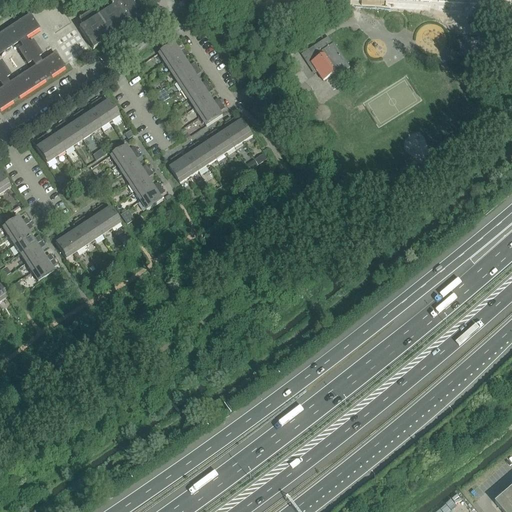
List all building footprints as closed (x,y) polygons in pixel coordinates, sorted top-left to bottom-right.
[(142,16),(131,0),(130,0),(108,0),(78,19),(83,26),(79,29),(93,50),(129,27),(128,25),(142,16)] [(382,2),(382,8),(430,12),(431,6),(382,2)] [(438,6),(438,12),(509,18),(510,12),(438,6)] [(0,109),(63,68),(55,55),(41,64),(37,58),(41,55),(32,42),(29,44),(25,38),(38,29),(30,16),(0,35),(0,82),(3,88),(0,90),(0,109)] [(336,78),(350,69),(334,45),(333,45),(328,38),(301,56),(314,76),(318,73),(324,83),(335,75),(336,78)] [(164,65),(186,51),(183,47),(178,51),(174,45),(158,55),(164,65)] [(170,74),(186,64),(182,58),(188,54),(186,51),(164,65),(170,74)] [(176,83),(197,70),(195,66),(190,69),(186,64),(170,74),(176,83)] [(182,92),(198,82),(194,76),(199,73),(197,70),(176,83),(182,92)] [(187,101),(209,88),(206,84),(201,87),(198,82),(182,92),(187,101)] [(193,111),(210,100),(206,94),(211,91),(209,88),(187,101),(193,111)] [(156,96),(162,105),(166,103),(160,94),(156,96)] [(199,120),(220,106),(218,102),(213,105),(210,100),(193,111),(199,120)] [(119,118),(109,102),(103,106),(99,101),(96,103),(110,124),(119,118)] [(101,130),(110,124),(96,103),(92,105),(96,110),(90,114),(101,130)] [(205,129),(221,119),(217,112),(222,109),(220,106),(199,120),(205,129)] [(101,130),(90,114),(85,118),(81,112),(78,114),(92,136),(101,130)] [(82,142),(92,136),(78,114),(74,117),(78,122),(72,126),(82,142)] [(253,138),(243,122),(237,126),(233,120),(230,123),(244,144),(253,138)] [(235,150),(244,144),(230,123),(226,125),(230,130),(224,134),(235,150)] [(82,142),(72,126),(66,130),(63,124),(60,127),(74,148),(82,142)] [(65,154),(74,148),(60,127),(56,129),(59,134),(54,138),(65,154)] [(130,132),(129,132),(125,135),(128,141),(132,138),(133,137),(130,132)] [(235,150),(224,134),(218,138),(215,132),(212,134),(226,156),(235,150)] [(217,162),(226,156),(212,134),(208,137),(212,142),(206,146),(217,162)] [(65,154),(54,138),(48,142),(45,136),(41,138),(56,160),(65,154)] [(46,166),(56,160),(41,138),(38,141),(42,146),(36,150),(46,166)] [(217,162),(206,146),(200,149),(197,144),(194,146),(208,167),(217,162)] [(198,174),(208,167),(194,146),(190,149),(194,154),(188,158),(198,174)] [(117,167),(139,153),(136,149),(131,153),(127,147),(111,158),(117,167)] [(92,156),(96,162),(105,156),(101,150),(92,156)] [(123,176),(139,166),(135,160),(141,156),(139,153),(117,167),(123,176)] [(255,161),(259,166),(267,161),(264,155),(255,161)] [(198,174),(188,158),(182,161),(179,156),(176,158),(190,179),(198,174)] [(180,186),(190,179),(176,158),(172,161),(176,166),(170,170),(180,186)] [(129,185),(150,171),(148,168),(143,171),(139,166),(123,176),(129,185)] [(135,194),(151,184),(147,178),(153,174),(150,171),(129,185),(135,194)] [(10,190),(0,174),(0,195),(0,196),(10,190)] [(56,181),(59,186),(60,186),(66,182),(62,177),(56,181)] [(141,203),(162,189),(160,185),(155,189),(151,184),(135,194),(141,203)] [(147,212),(163,202),(159,196),(165,192),(162,189),(141,203),(147,212)] [(120,226),(110,209),(104,213),(101,208),(97,210),(112,231),(120,226)] [(102,237),(112,231),(97,210),(94,212),(97,217),(91,221),(102,237)] [(127,212),(121,216),(127,226),(133,222),(127,212)] [(8,239),(29,225),(27,221),(22,225),(18,219),(1,229),(8,239)] [(102,237),(91,221),(86,225),(82,220),(79,222),(93,243),(102,237)] [(84,249),(93,243),(79,222),(75,224),(79,229),(73,233),(84,249)] [(13,248),(30,237),(26,231),(31,228),(29,225),(8,239),(13,248)] [(84,249),(73,233),(67,237),(64,232),(61,234),(79,260),(81,259),(77,254),(84,249)] [(77,262),(79,260),(61,234),(57,236),(61,241),(55,245),(65,261),(73,256),(77,262)] [(19,257),(41,243),(39,239),(34,243),(30,237),(13,248),(19,257)] [(25,266),(42,255),(38,249),(43,246),(41,243),(19,257),(25,266)] [(45,261),(45,260),(42,255),(25,266),(31,275),(53,261),(50,257),(45,261)] [(37,284),(54,273),(50,267),(55,264),(53,261),(31,275),(37,284)] [(10,275),(6,268),(1,271),(5,278),(10,275)] [(17,284),(11,288),(14,292),(17,298),(21,295),(24,293),(17,284)] [(511,511),(511,490),(495,504),(501,511),(511,511)]
